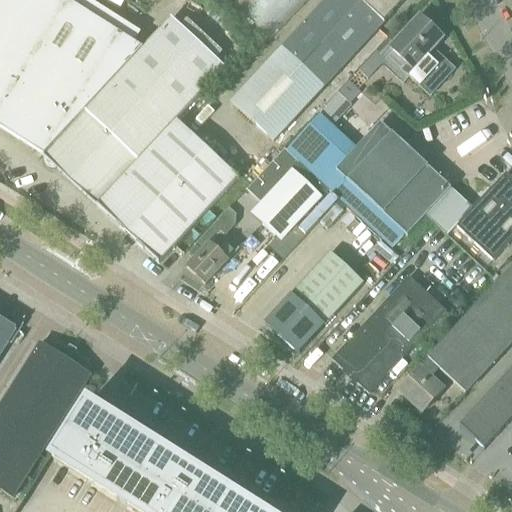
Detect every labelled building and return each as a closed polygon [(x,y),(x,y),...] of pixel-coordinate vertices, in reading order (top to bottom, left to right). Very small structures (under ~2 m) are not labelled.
[(238,180),(176,122),(225,70),(172,21),(144,51),(63,0),(0,0),(0,130),(44,158),(45,159),(44,160),(44,161),(44,163),(45,165),(45,166),(47,168),(48,169),(49,170),(51,170),(52,171),(54,171),(56,170),(159,266),(238,180)] [(236,0),(227,11),(265,46),(307,0),(236,0)] [(274,144),(324,90),(406,0),(328,0),(281,52),(232,104),(274,144)] [(420,18),(390,51),(407,67),(402,72),(430,97),(454,71),(434,52),(444,41),(420,18)] [(343,90),(322,113),(333,124),(355,101),(343,90)] [(319,117),(286,152),(392,250),(405,236),(407,239),(426,218),(451,190),(381,125),(356,151),(319,117)] [(284,151),(246,192),(247,192),(261,205),(251,216),(282,245),(323,200),(330,193),(284,151)] [(451,190),(426,218),(434,225),(448,238),(456,228),(493,263),(511,242),(511,179),(506,175),(473,210),(459,197),(451,190)] [(220,233),(186,270),(206,288),(229,263),(240,252),(229,242),(220,233)] [(331,256),(266,326),(298,355),(363,285),(331,256)] [(511,272),(428,362),(430,363),(439,372),(465,396),(511,345),(511,272)] [(447,313),(410,278),(332,362),(369,396),(447,313)] [(0,358),(17,331),(0,320),(0,358)] [(59,347),(54,355),(41,347),(0,410),(0,490),(15,500),(91,379),(78,371),(84,363),(59,347)] [(421,370),(399,394),(423,415),(444,393),(431,380),(439,372),(430,363),(422,372),(421,370)] [(511,372),(460,428),(485,452),(511,422),(511,372)] [(247,511),(234,503),(234,504),(225,498),(225,497),(198,480),(196,479),(194,483),(187,479),(189,475),(160,456),(150,450),(123,433),(121,432),(119,436),(112,431),(115,428),(112,426),(85,409),(53,459),(136,511),(247,511)]
